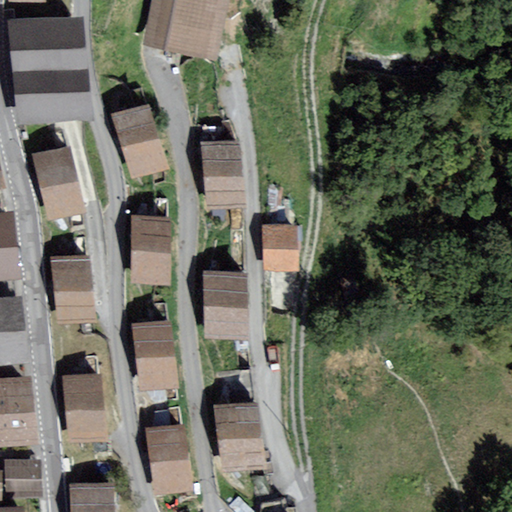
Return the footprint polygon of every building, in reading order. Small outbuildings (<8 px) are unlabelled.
[(153,0),(145,41),(213,55),(225,0),(153,0)] [(11,24),(19,112),(87,105),(79,18),(11,24)] [(148,112),(120,120),(135,171),(163,163),(148,112)] [(239,147),(208,148),(209,204),(241,203),(239,147)] [(67,149),(38,156),(53,213),(81,207),(67,149)] [(5,154),(0,154),(0,192),(14,189),(5,154)] [(20,213),(0,216),(0,278),(29,274),(20,213)] [(263,264),(299,263),(298,218),(262,219),(263,264)] [(170,224),(138,223),(135,278),(167,279),(170,224)] [(89,258),(54,260),(58,318),(93,315),(89,258)] [(244,274),(208,274),(207,331),(243,332),(244,274)] [(33,295),(0,299),(0,363),(41,358),(33,295)] [(171,324),(138,326),(142,387),(175,385),(171,324)] [(26,376),(0,378),(0,446),(33,444),(26,376)] [(101,377),(69,379),(73,435),(105,433),(101,377)] [(230,397),(253,397),(253,381),(230,381),(230,397)] [(255,405),(221,408),(228,471),(262,467),(255,405)] [(183,430),(152,433),(159,490),(190,486),(183,430)] [(39,460),(6,460),(6,496),(40,495),(39,460)] [(114,511),(115,487),(73,486),(72,511),(114,511)]
